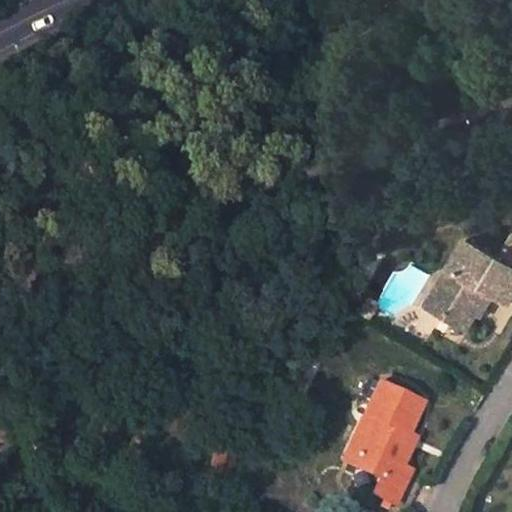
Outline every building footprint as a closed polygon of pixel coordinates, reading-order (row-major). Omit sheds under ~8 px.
[(493,264),(511,273),(511,241),(506,239),(493,264)] [(463,248),(430,310),(453,322),(452,326),(469,336),(476,320),(484,324),(494,303),(511,312),(511,309),(511,273),(493,264),(463,248)] [(453,322),(430,310),(426,318),(449,330),(452,326),(453,322)] [(357,462),(383,474),(377,486),(371,500),(396,511),(399,511),(415,480),(405,476),(414,457),(406,453),(424,416),(379,395),(365,425),(373,429),(357,462)] [(377,486),(383,474),(357,462),(373,429),(365,425),(344,471),(377,486)]
